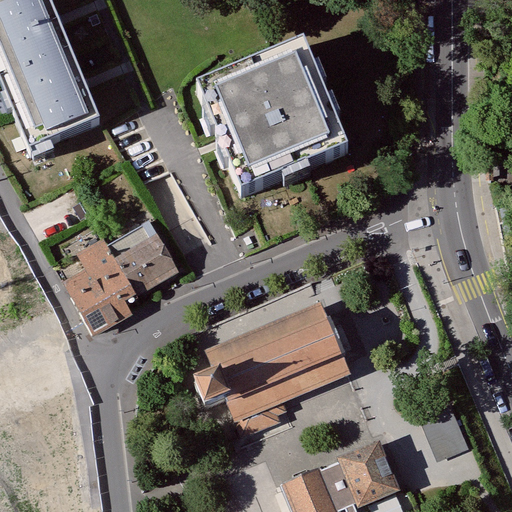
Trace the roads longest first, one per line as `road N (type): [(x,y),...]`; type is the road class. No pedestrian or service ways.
road 1 (residential): [(242,283),(405,215),(454,204)]
road 2 (residential): [(0,189),(99,369)]
road 3 (primary): [(454,204),(451,0)]
road 4 (residential): [(242,283),(163,114)]
road 5 (primary): [(511,369),(463,249),(454,204)]
road 6 (residential): [(99,369),(177,311),(242,283)]
road 7 (residential): [(121,511),(99,369)]
